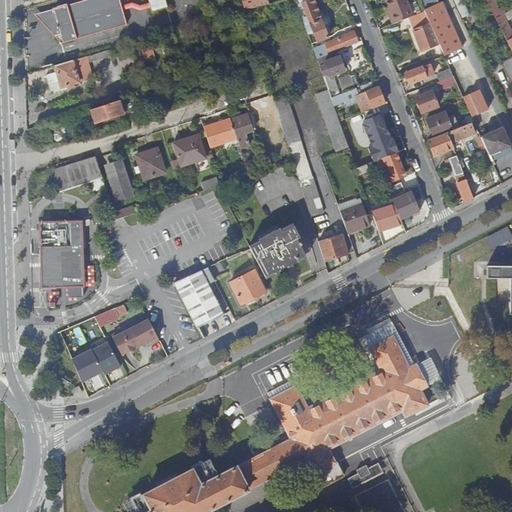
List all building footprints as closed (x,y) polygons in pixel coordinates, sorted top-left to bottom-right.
[(31,14),(52,29),(60,35),(61,33),(62,36),(125,17),(120,0),(81,0),(54,8),(31,14)] [(268,0),(241,0),(245,9),(250,8),(249,5),(265,0),(266,3),(269,2),(268,0)] [(322,19),(321,20),(313,0),(304,0),(298,3),(307,29),(312,27),(317,42),(329,38),(322,19)] [(389,14),(394,24),(410,17),(413,15),(406,0),(386,0),(392,13),(389,14)] [(443,1),(424,9),(425,11),(439,44),(444,55),(462,47),(443,1)] [(166,3),(151,7),(152,11),(167,7),(166,3)] [(439,44),(425,11),(417,14),(413,15),(410,17),(415,29),(413,30),(422,51),(439,44)] [(511,37),(511,32),(503,14),(496,18),(507,40),(511,37)] [(354,32),(313,48),(317,59),(336,52),(359,42),(354,32)] [(112,55),(110,49),(90,55),(91,61),(112,55)] [(336,52),(317,59),(323,75),(328,73),(329,76),(345,71),(340,57),(338,57),(336,52)] [(74,60),(55,65),(62,87),(68,85),(80,81),(74,60)] [(278,62),(264,66),(267,75),(280,70),(278,62)] [(417,66),(405,71),(410,84),(434,74),(430,64),(427,65),(418,68),(417,66)] [(437,74),(440,81),(453,75),(450,68),(437,74)] [(452,77),(437,82),(440,90),(455,84),(452,77)] [(359,95),(356,88),(335,96),(331,98),(334,106),(357,96),(363,112),(374,108),(385,103),(378,87),(359,95)] [(463,97),(464,99),(472,116),(488,108),(479,90),(463,97)] [(438,102),(437,100),(436,98),(435,96),(434,94),(434,91),(416,97),(421,113),(439,106),(438,102)] [(287,97),(274,101),(278,114),(281,121),(282,124),(285,135),(289,145),(302,141),(287,97)] [(119,100),(90,109),(94,123),(123,113),(119,100)] [(387,109),(385,103),(374,108),(375,110),(373,111),(374,114),(376,113),(377,113),(387,109)] [(285,135),(282,124),(281,121),(276,122),(270,106),(250,113),(255,129),(275,123),(277,129),(278,129),(280,136),(285,135)] [(447,132),(453,130),(445,111),(427,119),(434,137),(447,132)] [(248,113),(231,119),(237,138),(240,148),(250,145),(246,133),(253,130),(248,113)] [(386,117),(374,121),(375,124),(374,125),(379,140),(394,135),(389,120),(388,120),(386,117)] [(204,127),(210,147),(237,138),(231,119),(204,127)] [(60,140),(54,121),(48,122),(50,131),(54,142),(60,140)] [(472,126),(476,124),(474,121),(453,130),(447,132),(451,142),(475,133),(472,126)] [(485,145),(491,160),(511,150),(502,128),(494,131),(494,130),(488,133),(488,134),(481,137),(482,139),(485,145)] [(434,156),(454,148),(451,142),(447,132),(434,137),(428,140),(434,156)] [(199,134),(174,142),(181,166),(206,158),(199,134)] [(397,152),(399,151),(395,143),(393,144),(390,136),(370,145),(376,161),(377,160),(386,183),(406,175),(397,152)] [(313,177),(302,141),(289,145),(294,161),(300,181),(313,177)] [(149,146),(136,151),(145,179),(166,172),(158,147),(151,150),(149,146)] [(467,201),(474,198),(457,155),(445,160),(447,167),(446,167),(447,171),(454,169),(467,201)] [(103,177),(101,172),(95,156),(71,163),(70,160),(57,163),(59,167),(56,168),(53,193),(103,177)] [(123,159),(105,165),(117,201),(134,195),(123,159)] [(366,165),(357,169),(359,175),(369,172),(366,165)] [(300,181),(311,216),(324,212),(313,177),(300,181)] [(405,192),(401,182),(388,188),(392,197),(405,192)] [(395,204),(395,206),(401,220),(420,212),(412,192),(393,200),(394,204),(395,204)] [(393,200),(371,208),(372,212),(379,231),(402,223),(401,220),(395,206),(395,204),(394,204),(393,200)] [(364,204),(341,212),(348,233),(371,225),(364,204)] [(116,219),(127,216),(125,209),(114,212),(116,219)] [(36,219),(37,245),(40,244),(39,222),(54,222),(54,218),(36,219)] [(81,221),(81,231),(84,230),(84,218),(65,218),(65,222),(81,221)] [(82,251),(81,231),(81,221),(65,222),(54,222),(39,222),(40,244),(40,252),(41,257),(42,287),(57,287),(68,287),(83,286),(82,256),(82,251)] [(251,248),(266,276),(274,272),(274,273),(298,261),(298,260),(305,256),(301,246),(302,245),(299,239),(300,238),(294,225),(282,231),(280,228),(259,239),(261,243),(252,247),(251,248)] [(341,234),(318,241),(325,262),(348,255),(341,234)] [(83,286),(68,287),(68,290),(87,289),(86,256),(82,256),(83,286)] [(42,287),(41,257),(37,257),(39,291),(57,290),(57,287),(42,287)] [(487,279),(510,278),(511,278),(511,266),(487,266),(487,279)] [(204,281),(213,276),(208,267),(174,282),(201,335),(225,323),(223,317),(224,317),(225,316),(216,296),(213,298),(204,281)] [(255,269),(230,282),(242,304),(256,296),(259,297),(265,294),(266,291),(255,269)] [(122,304),(95,316),(96,319),(100,326),(119,317),(119,316),(127,311),(124,304),(122,304)] [(79,323),(81,328),(89,325),(88,322),(90,321),(89,319),(79,323)] [(112,335),(121,353),(129,349),(130,351),(138,347),(135,343),(140,340),(143,345),(151,340),(153,344),(160,340),(149,319),(131,328),(130,325),(112,335)] [(74,331),(81,328),(79,323),(61,331),(64,339),(75,334),(74,331)] [(404,417),(427,406),(419,390),(425,387),(414,366),(408,369),(392,337),(369,348),(380,371),(306,409),(295,387),(270,400),(290,440),(252,459),(199,486),(191,470),(176,478),(174,475),(155,485),(157,488),(143,496),(151,511),(149,511),(205,511),(305,461),(319,488),(341,477),(332,459),(327,449),(401,411),(404,417)] [(74,341),(66,344),(73,362),(74,364),(75,363),(82,360),(74,341)] [(90,348),(82,352),(88,362),(95,358),(90,348)] [(111,379),(124,373),(116,358),(103,364),(111,379)] [(92,383),(82,360),(75,363),(85,386),(92,383)] [(80,391),(78,385),(69,389),(72,394),(80,391)] [(327,449),(332,459),(341,454),(336,445),(327,449)] [(346,479),(352,489),(383,473),(377,463),(367,469),(369,474),(360,479),(357,474),(346,479)] [(365,465),(355,470),(357,474),(360,479),(369,474),(367,469),(365,465)]
